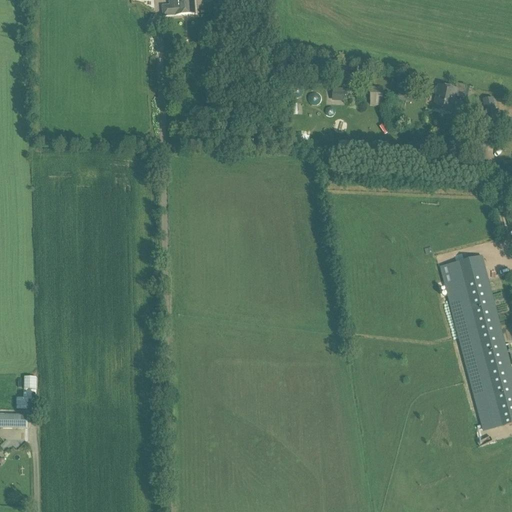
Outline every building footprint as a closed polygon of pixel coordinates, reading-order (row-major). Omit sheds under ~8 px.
[(171,0),(172,6),(162,7),(163,17),(195,15),(195,14),(194,0),(171,0)] [(440,87),(434,110),(450,114),(454,100),(456,100),(456,99),(465,101),(468,88),(459,86),(458,91),(440,87)] [(335,89),(334,100),(364,102),(364,91),(335,89)] [(495,110),(486,112),(491,136),(500,134),(495,110)] [(511,371),(482,257),(441,268),(484,432),(511,424),(511,371)] [(28,415),(0,415),(0,429),(27,430),(28,415)] [(0,482),(9,483),(10,470),(0,469),(0,482)]
